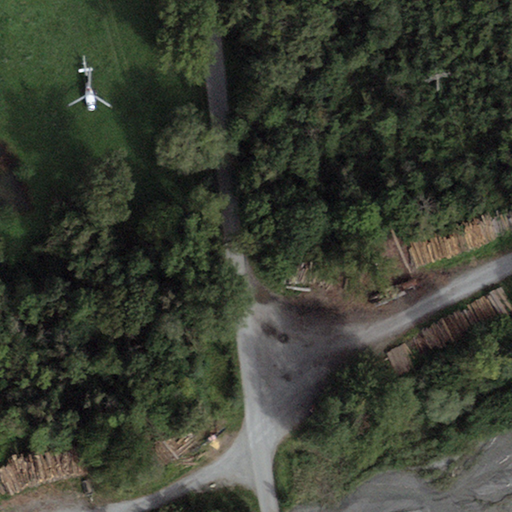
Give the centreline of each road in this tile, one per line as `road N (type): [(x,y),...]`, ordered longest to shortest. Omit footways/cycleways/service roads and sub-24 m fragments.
road 1 (track): [(271,511),(217,0)]
road 2 (track): [(252,350),(373,328),(511,267)]
road 3 (track): [(263,464),(105,511)]
